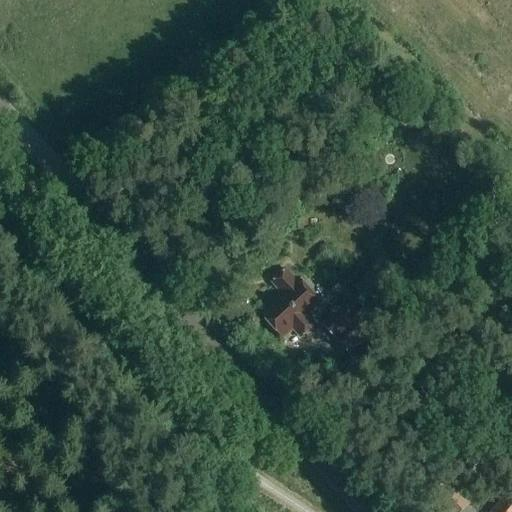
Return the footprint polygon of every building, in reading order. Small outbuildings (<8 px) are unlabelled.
[(377,278),(383,273),(379,268),(372,274),(377,278)] [(364,310),(385,291),(397,280),(387,269),(377,278),(354,299),(351,297),(323,323),(335,337),(340,333),(345,339),(340,343),(351,354),(375,332),(366,322),(371,318),(364,310)] [(294,281),(285,270),(271,283),(281,294),(259,313),(282,338),(292,329),(299,337),(314,323),(307,315),(320,303),(297,278),(294,281)] [(407,270),(397,280),(385,291),(397,304),(420,283),(407,270)] [(472,472),(480,462),(463,450),(456,460),(472,472)] [(492,495),(504,481),(495,474),(483,488),(492,495)] [(449,511),(460,511),(470,504),(448,480),(433,494),(449,511)] [(511,511),(511,498),(507,494),(492,511),(511,511)]
